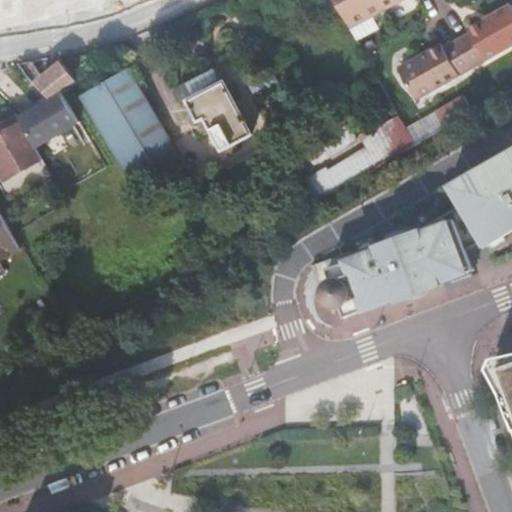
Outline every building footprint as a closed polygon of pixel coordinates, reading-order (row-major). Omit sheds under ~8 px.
[(338,0),(352,26),(385,8),(380,0),(338,0)] [(401,0),(380,0),(385,8),(401,0)] [(475,67),(511,45),(511,7),(511,6),(470,29),(473,34),(460,41),(475,67)] [(417,99),(475,67),(460,41),(446,48),(444,43),(400,68),(417,99)] [(51,94),(78,77),(67,63),(52,75),(43,82),(51,94)] [(128,67),(82,93),(130,181),(176,155),(128,67)] [(228,80),(192,99),(210,132),(216,128),(227,147),(255,132),(228,80)] [(460,121),(472,114),(466,104),(454,111),(460,121)] [(445,116),(451,126),(457,122),(460,121),(454,111),(445,116)] [(24,122),(0,134),(0,163),(8,178),(45,158),(24,122)] [(313,179),(323,197),(324,197),(366,174),(390,161),(415,146),(405,126),(405,125),(370,145),(375,154),(331,178),(327,171),(313,179)] [(321,133),(306,142),(317,162),(333,154),(321,133)] [(511,147),(449,184),(468,216),(482,241),(486,248),(488,247),(506,236),(511,232),(511,147)] [(468,216),(449,184),(340,247),(345,261),(328,268),(332,278),(329,279),(327,280),(324,283),(323,287),(322,291),(322,294),(324,299),(327,303),(332,306),(336,307),(339,307),(353,302),(356,312),(395,298),(397,301),(444,284),(443,281),(474,269),(466,247),(482,241),(468,216)] [(0,259),(22,247),(0,208),(0,259)] [(506,236),(488,247),(492,254),(510,243),(506,236)] [(511,352),(496,359),(511,407),(511,352)]
